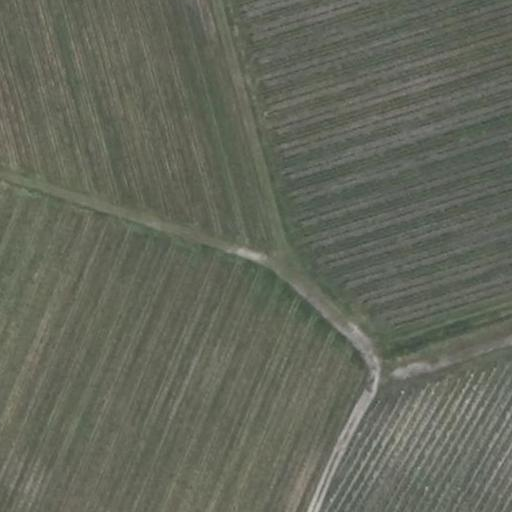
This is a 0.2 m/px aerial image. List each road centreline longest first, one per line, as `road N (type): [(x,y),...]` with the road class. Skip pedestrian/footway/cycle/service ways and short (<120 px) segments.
road 1 (track): [(0,187),(279,277),(372,358),(511,322)]
road 2 (track): [(208,0),(279,277)]
road 3 (track): [(372,358),(317,511)]
